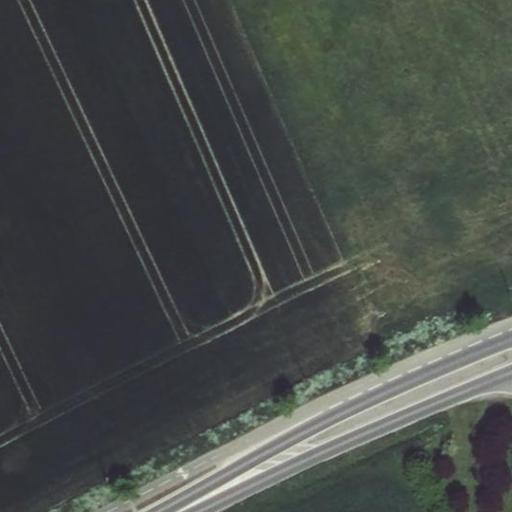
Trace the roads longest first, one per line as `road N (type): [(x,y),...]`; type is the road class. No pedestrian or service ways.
road 1 (secondary): [(511,339),(343,412),(164,511)]
road 2 (secondary): [(197,511),(511,373)]
